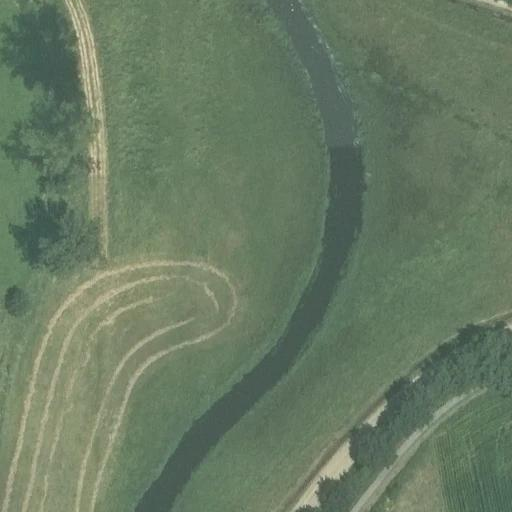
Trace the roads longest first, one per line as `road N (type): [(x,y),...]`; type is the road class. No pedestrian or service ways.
road 1 (track): [(511,331),(386,411),(299,511)]
road 2 (track): [(38,307),(0,479)]
